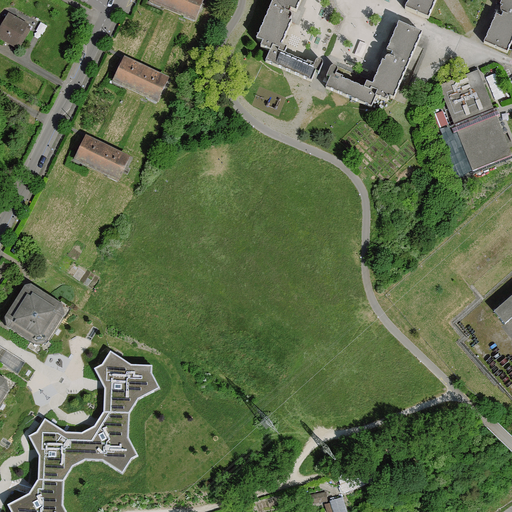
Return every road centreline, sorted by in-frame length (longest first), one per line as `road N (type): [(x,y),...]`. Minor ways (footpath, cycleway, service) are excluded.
road 1 (track): [(459,393),(322,439),(283,485),(192,511)]
road 2 (residential): [(111,8),(0,228)]
